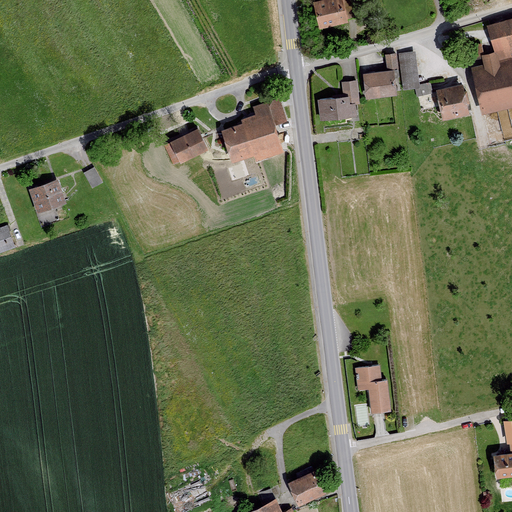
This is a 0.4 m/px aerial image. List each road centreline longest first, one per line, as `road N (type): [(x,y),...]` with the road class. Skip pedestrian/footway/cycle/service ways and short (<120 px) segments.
road 1 (tertiary): [(350,511),(296,65)]
road 2 (residential): [(296,65),(0,167)]
road 3 (residential): [(296,65),(511,4)]
